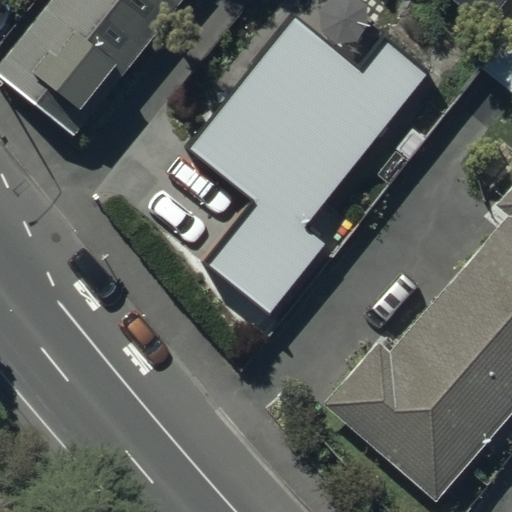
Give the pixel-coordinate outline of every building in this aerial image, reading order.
[(55,0),(0,69),(0,87),(71,146),(136,65),(129,60),(159,23),(165,27),(186,0),(55,0)] [(394,164),(348,123),(379,85),(430,122),(445,104),(426,88),(436,77),(429,71),(458,37),(414,0),(285,0),(282,5),(286,8),(279,17),(277,16),(222,81),(227,85),(199,117),(233,146),(221,160),(274,205),(289,187),(343,233),(394,164)] [(511,0),(443,0),(486,33),(511,0)] [(511,99),(511,28),(477,71),(511,99)] [(321,411),(431,507),(467,468),(478,477),(511,437),(511,193),(495,213),(506,222),(386,361),(374,350),(321,411)]
